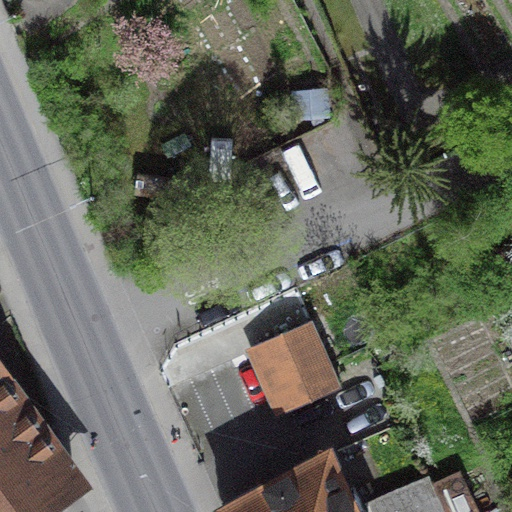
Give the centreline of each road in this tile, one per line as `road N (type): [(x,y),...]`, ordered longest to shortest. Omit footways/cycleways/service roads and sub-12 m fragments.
road 1 (residential): [(511,145),(92,346)]
road 2 (tertiary): [(92,346),(0,127)]
road 3 (tertiary): [(165,511),(92,346)]
